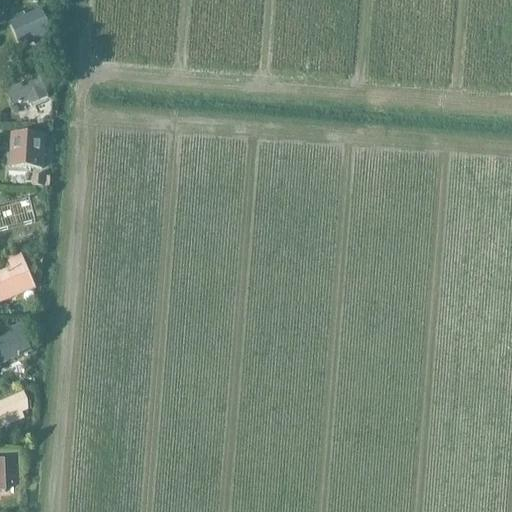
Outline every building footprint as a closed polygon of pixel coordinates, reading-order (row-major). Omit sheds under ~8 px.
[(9,22),(20,47),(51,34),(40,9),(9,22)] [(5,89),(12,105),(27,99),(29,104),(47,96),(38,75),(5,89)] [(44,170),(46,138),(11,135),(8,167),(44,170)] [(29,200),(0,207),(0,232),(35,224),(29,200)] [(10,269),(0,273),(0,303),(0,304),(35,290),(21,254),(6,260),(10,269)] [(0,363),(30,351),(19,324),(17,324),(11,327),(13,333),(0,338),(0,363)] [(0,429),(23,419),(21,412),(27,410),(20,395),(0,403),(0,429)]
